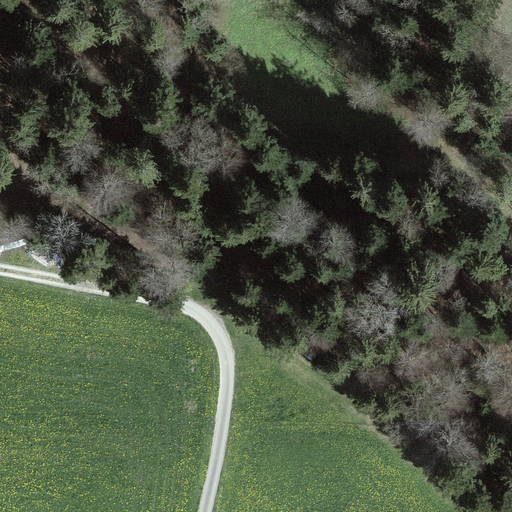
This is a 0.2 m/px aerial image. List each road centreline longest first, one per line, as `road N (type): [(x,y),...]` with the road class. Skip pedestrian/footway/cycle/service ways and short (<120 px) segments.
road 1 (track): [(6,156),(187,270),(210,316)]
road 2 (track): [(0,268),(210,316)]
road 3 (track): [(210,316),(220,357),(214,466),(201,511)]
